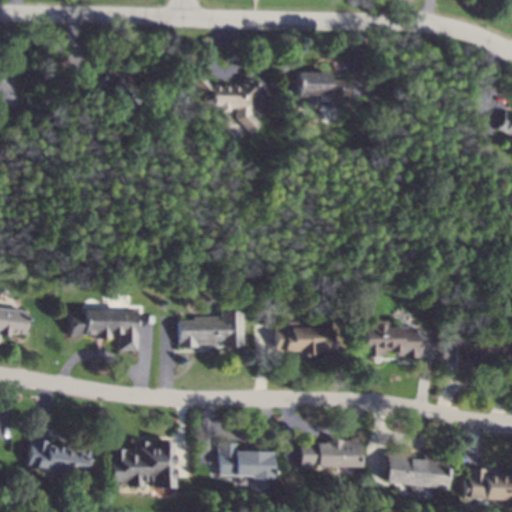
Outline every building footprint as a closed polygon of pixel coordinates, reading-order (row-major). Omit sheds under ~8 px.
[(134,89),(115,78),(113,80),(92,68),(82,85),(123,109),(134,89)] [(346,79),(325,78),(325,72),(293,71),(293,94),(303,95),(303,106),(315,107),(315,94),(325,94),(325,99),(346,99),(346,79)] [(208,110),(234,109),(234,120),(248,132),(257,122),(248,113),(247,100),(258,87),(244,75),(236,84),(210,85),(196,73),(189,81),(202,93),(208,93),(208,110)] [(491,128),(511,137),(511,116),(499,111),(491,128)] [(0,308),(23,312),(20,335),(4,333),(4,337),(0,336),(0,308)] [(134,311),(134,351),(114,351),(114,334),(107,334),(107,338),(90,338),(90,335),(81,335),(81,337),(66,337),(66,312),(80,312),(79,311),(134,311)] [(239,342),(245,342),(245,347),(218,347),(218,345),(194,345),(194,347),(174,347),(174,320),(190,320),(190,317),(217,317),(217,311),(239,311),(239,342)] [(311,325),(318,325),(318,328),(328,328),(328,351),(310,351),(310,355),(296,355),(296,352),(271,352),(271,328),(285,328),(285,320),(295,320),(295,325),(298,325),(298,318),(311,318),(311,325)] [(390,327),(412,327),(412,335),(417,335),(417,357),(399,357),(399,356),(394,356),(394,353),(385,353),(385,349),(382,349),(382,355),(359,355),(359,350),(358,350),(358,342),(353,342),(353,328),(357,328),(357,326),(369,326),(369,321),(390,321),(390,327)] [(508,359),(472,360),(473,371),(453,372),(452,338),(485,337),(485,335),(490,335),(490,326),(507,326),(508,359)] [(46,442),(45,444),(73,449),(74,444),(92,448),(89,462),(85,462),(81,483),(52,478),(53,473),(21,467),(27,439),(46,442)] [(169,442),(167,488),(147,487),(147,482),(139,482),(138,487),(122,487),(122,482),(106,481),(107,449),(123,448),(122,452),(131,452),(131,440),(146,440),(146,443),(151,443),(151,441),(169,442)] [(357,466),(295,466),(295,442),(323,442),(323,440),(357,440),(357,466)] [(233,451),(267,451),(267,479),(246,479),(246,476),(214,476),(214,442),(233,442),(233,451)] [(407,454),(407,457),(419,459),(419,455),(444,458),(440,489),(420,487),(420,490),(413,494),(407,493),(404,488),(404,484),(380,482),(383,451),(407,454)] [(482,475),(506,475),(506,472),(511,472),(511,501),(503,501),(503,507),(483,507),(483,498),(458,498),(458,479),(463,479),(463,468),(482,468),(482,475)]
